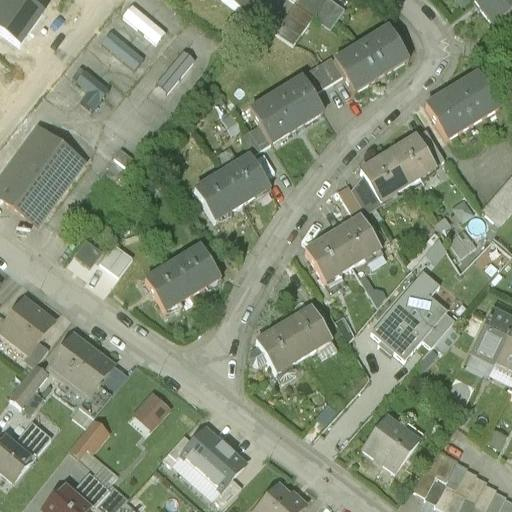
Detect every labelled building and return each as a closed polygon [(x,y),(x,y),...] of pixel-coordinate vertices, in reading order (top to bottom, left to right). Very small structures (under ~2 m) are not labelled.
[(43,19),(16,0),(7,0),(0,10),(0,37),(20,52),(43,19)] [(259,0),(217,0),(244,20),(259,0)] [(345,17),(320,0),(304,0),(277,37),(295,50),(313,25),(330,37),(345,17)] [(511,0),(468,0),(492,30),(511,14),(511,0)] [(387,32),(331,65),(341,82),(351,99),(407,65),(387,32)] [(330,63),(300,81),(311,100),(341,82),(331,65),(330,63)] [(476,79),(423,112),(444,146),(497,112),(476,79)] [(300,81),(247,114),(258,131),(270,150),(322,117),(311,100),(300,81)] [(270,150),(258,131),(239,142),(252,163),(271,152),(270,150)] [(426,137),(415,144),(433,174),(444,168),(426,137)] [(53,151),(35,139),(10,174),(8,173),(0,183),(0,202),(37,229),(84,165),(57,146),(53,151)] [(433,174),(415,144),(386,161),(406,194),(435,177),(433,174)] [(379,210),(406,194),(386,161),(359,178),(363,184),(379,210)] [(268,195),(250,165),(221,182),(240,212),(268,195)] [(511,215),(511,180),(479,218),(498,232),(511,215)] [(221,182),(194,199),(212,229),(240,212),(221,182)] [(379,210),(363,184),(353,196),(359,206),(364,214),(366,218),(379,210)] [(353,196),(350,191),(338,199),(352,221),(364,214),(359,206),(353,196)] [(472,220),(463,206),(450,215),(460,229),(472,220)] [(378,255),(359,225),(331,242),(349,272),(378,255)] [(463,237),(449,247),(460,262),(474,252),(463,237)] [(331,242),(303,258),(322,289),(349,272),(331,242)] [(438,243),(423,261),(434,269),(444,258),(446,256),(438,243)] [(81,246),(71,260),(87,271),(97,258),(81,246)] [(221,282),(203,251),(175,269),(193,299),(221,282)] [(175,269),(147,285),(165,315),(193,299),(175,269)] [(438,293),(420,278),(369,338),(380,347),(377,350),(390,362),(393,359),(403,368),(420,347),(444,320),(446,317),(429,303),(438,293)] [(373,295),(364,282),(358,285),(377,313),(386,303),(382,296),(375,293),(373,295)] [(54,328),(24,305),(0,335),(0,342),(27,363),(54,328)] [(309,314),(282,331),(300,362),(327,346),(309,314)] [(511,335),(511,329),(491,319),(471,358),(495,370),(511,335)] [(452,327),(444,320),(420,347),(429,354),(452,327)] [(342,324),(335,328),(347,348),(353,341),(342,324)] [(282,331),(255,348),(273,379),(300,362),(282,331)] [(511,335),(495,370),(511,378),(511,335)] [(112,371),(73,341),(47,375),(86,405),(112,371)] [(436,360),(429,354),(411,376),(418,382),(436,360)] [(52,387),(35,375),(16,402),(32,414),(52,387)] [(173,416),(151,397),(132,419),(154,438),(173,416)] [(313,440),(334,416),(327,410),(306,434),(313,440)] [(418,447),(386,423),(362,456),(394,480),(418,447)] [(30,429),(14,449),(4,441),(0,445),(0,475),(14,487),(49,444),(30,429)] [(247,467),(207,430),(179,461),(219,497),(247,467)] [(447,461),(435,482),(446,488),(456,468),(457,466),(447,461)] [(446,488),(445,489),(456,495),(466,475),(467,473),(456,468),(446,488)] [(456,495),(455,497),(466,502),(476,482),(477,481),(466,475),(456,495)] [(87,477),(70,497),(63,490),(44,511),(92,511),(94,510),(95,511),(108,496),(87,477)] [(435,482),(424,504),(435,509),(445,489),(446,488),(435,482)] [(466,502),(465,504),(475,509),(486,490),(486,488),(476,482),(466,502)] [(456,495),(445,489),(435,509),(434,511),(446,511),(455,497),(456,495)] [(496,495),(486,490),(475,509),(474,511),(475,511),(487,511),(495,497),(496,495)] [(291,498),(289,501),(278,491),(258,511),(304,511),(305,511),(291,498)] [(466,502),(455,497),(446,511),(460,511),(465,504),(466,502)] [(487,511),(501,511),(505,505),(506,503),(495,497),(487,511)]
